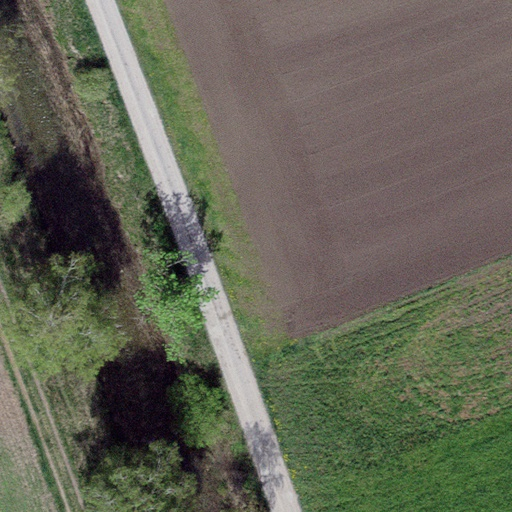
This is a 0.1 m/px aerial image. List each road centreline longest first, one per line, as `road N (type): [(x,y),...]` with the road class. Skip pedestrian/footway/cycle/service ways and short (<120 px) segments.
road 1 (track): [(293,511),(103,0)]
road 2 (track): [(78,511),(0,291)]
